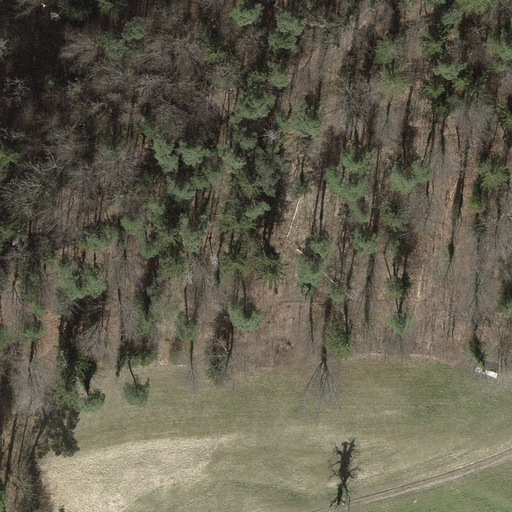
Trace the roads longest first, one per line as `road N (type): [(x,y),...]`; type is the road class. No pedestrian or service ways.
road 1 (track): [(390,0),(356,40),(119,165),(0,251)]
road 2 (track): [(338,511),(511,454)]
